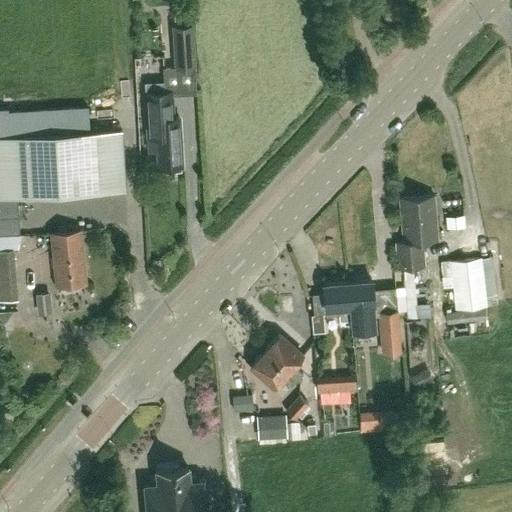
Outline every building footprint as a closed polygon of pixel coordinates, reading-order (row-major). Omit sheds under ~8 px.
[(176,66),(193,65),(194,65),(191,25),(173,26),(176,66)] [(14,84),(0,84),(0,104),(16,103),(14,84)] [(158,166),(181,164),(178,116),(169,117),(168,105),(169,104),(168,90),(146,92),(149,150),(157,150),(158,166)] [(0,233),(19,232),(17,196),(125,190),(121,129),(0,136),(0,233)] [(421,241),(437,239),(433,195),(399,198),(403,242),(395,243),(397,268),(402,267),(403,277),(405,317),(417,316),(416,306),(415,306),(414,292),(415,292),(413,266),(424,265),(421,241)] [(449,215),(450,233),(471,231),(470,213),(449,215)] [(56,285),(85,282),(80,229),(51,232),(56,285)] [(0,233),(0,298),(14,297),(11,247),(18,247),(21,232),(0,233)] [(487,319),(485,305),(480,258),(440,262),(441,276),(445,276),(446,285),(452,285),(455,309),(445,310),(446,323),(487,319)] [(352,330),(375,328),(371,279),(349,281),(350,299),(352,330)] [(323,283),(324,292),(312,293),(313,314),(311,314),(312,332),(324,331),(322,313),(326,313),(326,315),(339,314),(340,322),(350,322),(351,330),(352,330),(350,299),(349,281),(323,283)] [(43,311),(55,311),(54,292),(42,293),(43,311)] [(397,308),(378,310),(381,353),(401,352),(397,308)] [(297,378),(302,372),(294,364),(302,355),(278,333),(264,348),(297,378)] [(102,366),(120,351),(106,334),(88,349),(102,366)] [(274,386),(282,377),(291,385),(297,378),(264,348),(250,365),(274,386)] [(409,376),(415,389),(434,381),(427,367),(409,376)] [(321,379),(321,391),(360,390),(360,377),(321,379)] [(299,394),(285,409),(294,417),(308,402),(299,394)] [(305,427),(297,420),(285,421),(285,413),(256,415),(257,438),(286,436),(286,439),(306,437),(305,427)] [(204,511),(202,479),(189,480),(188,467),(156,470),(157,482),(144,484),(146,511),(204,511)]
